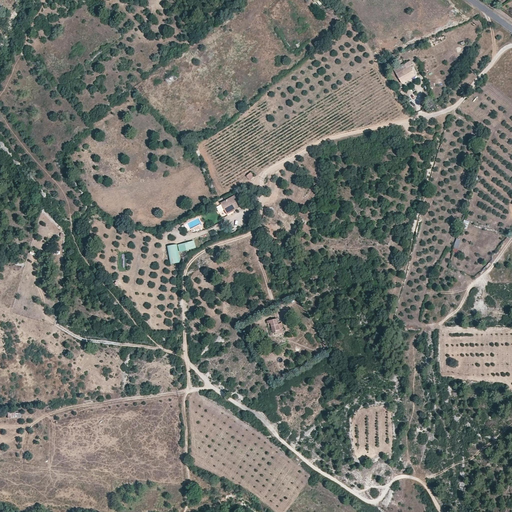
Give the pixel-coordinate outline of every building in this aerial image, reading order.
[(404,65),(405,68),(395,72),(400,82),(413,77),(409,67),(411,66),(413,65),(411,62),(404,65)] [(233,197),(223,203),(229,214),(235,211),(234,209),(238,207),(237,205),(241,203),(237,195),(233,197)] [(457,254),(460,239),(456,238),(452,253),(457,254)] [(194,240),(178,245),(180,252),(196,247),(194,240)] [(167,247),(171,264),(181,262),(177,245),(167,247)] [(276,331),(279,330),(278,324),(276,320),(267,323),(268,326),(271,326),(273,334),(277,333),(276,331)]
